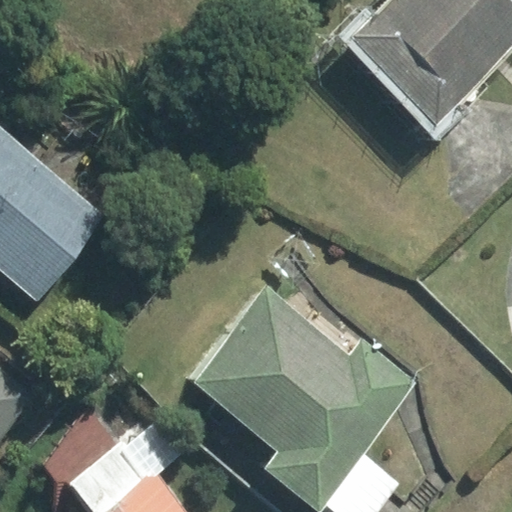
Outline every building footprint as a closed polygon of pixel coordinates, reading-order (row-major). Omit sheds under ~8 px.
[(511,0),(372,0),(333,37),(418,128),(511,41),(511,0)] [(0,281),(26,302),(94,217),(0,141),(0,281)] [(306,511),(309,510),(311,511),(367,511),(388,485),(349,455),(389,404),(408,379),(355,338),(341,357),(249,285),(176,379),(262,446),(245,468),(299,511),(306,511)] [(0,440),(43,391),(0,354),(0,440)] [(99,426),(43,467),(75,511),(175,511),(146,472),(138,478),(99,426)]
